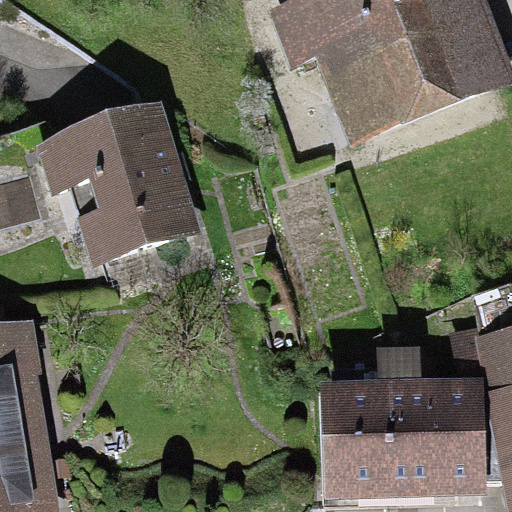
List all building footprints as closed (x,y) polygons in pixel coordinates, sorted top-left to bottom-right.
[(326,56),(358,141),(501,87),(468,0),(331,0),(280,20),(298,67),(326,56)] [(102,264),(188,237),(152,122),(45,156),(57,196),(79,189),(102,264)] [(511,292),(475,303),(481,335),(454,340),(463,386),(489,380),(493,399),(487,401),(491,417),(504,485),(509,508),(511,506),(511,292)] [(0,341),(0,511),(27,511),(32,511),(4,341),(0,341)] [(338,493),(435,490),(435,487),(504,485),(491,417),(478,418),(478,393),(436,394),(435,363),(418,364),(418,361),(380,362),(380,378),(334,380),(338,493)]
